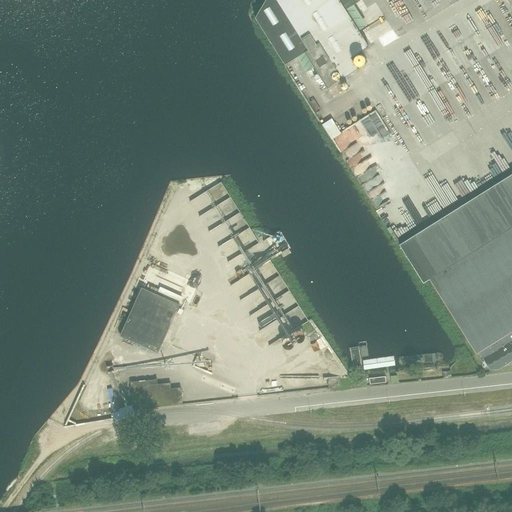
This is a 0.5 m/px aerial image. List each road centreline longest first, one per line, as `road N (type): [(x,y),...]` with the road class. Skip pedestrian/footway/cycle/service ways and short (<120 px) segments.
road 1 (unclassified): [(147,419),(511,380)]
road 2 (track): [(40,436),(47,450),(89,424),(115,429),(147,419)]
